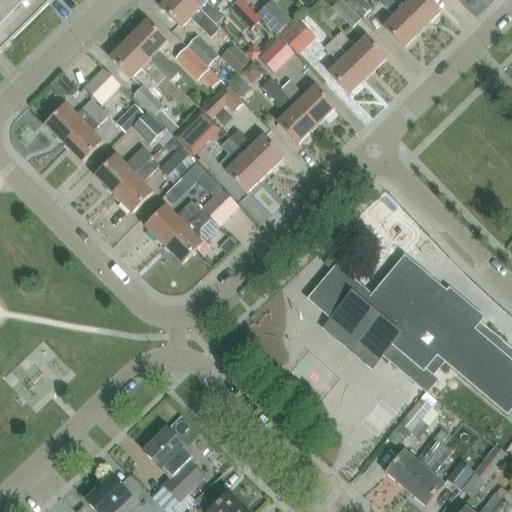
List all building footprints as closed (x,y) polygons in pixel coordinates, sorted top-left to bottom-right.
[(0,0),(0,53),(54,0),(0,0)] [(181,29),(191,20),(211,40),(220,32),(215,27),(186,0),(170,0),(161,9),(181,29)] [(186,0),(215,27),(222,20),(206,4),(210,0),(186,0)] [(316,0),(298,0),(307,9),(316,0)] [(344,0),(363,20),(373,11),(362,0),(344,0)] [(404,49),(423,31),(403,10),(403,11),(396,4),(391,0),(383,0),(380,3),(395,19),(384,29),(404,49)] [(403,11),(403,10),(423,31),(441,13),(427,0),(413,0),(411,3),(407,0),(391,0),(396,4),(403,11)] [(241,1),(232,10),(252,31),(261,22),(241,1)] [(350,29),(360,20),(341,1),(332,10),(350,29)] [(280,34),(291,23),(272,4),(261,15),(280,34)] [(281,39),(298,57),(315,40),(298,22),(281,39)] [(128,43),(149,63),(165,78),(173,70),(164,62),(165,61),(158,54),(167,44),(147,24),(128,43)] [(341,34),(333,42),(341,50),(349,43),(341,34)] [(207,68),(217,58),(199,39),(188,49),(207,68)] [(275,76),(295,56),(279,40),(259,60),(275,76)] [(355,50),(349,43),(341,50),(348,57),(368,78),(387,60),(367,40),(355,50)] [(325,50),(332,58),(341,50),(333,42),(325,50)] [(149,63),(128,43),(111,60),(132,81),(142,70),(158,85),(165,78),(149,63)] [(254,47),(245,55),(252,63),(261,55),(254,47)] [(348,57),(341,50),(332,58),(340,65),(330,75),(350,96),(368,78),(348,57)] [(239,51),(226,65),(237,76),(250,62),(239,51)] [(199,81),(207,73),(186,52),(178,60),(199,81)] [(257,62),(246,73),(258,84),(268,74),(257,62)] [(101,107),(121,87),(103,70),(83,90),(101,107)] [(282,91),(272,81),(263,89),(287,115),(278,124),(298,145),(317,127),(282,91)] [(290,84),(282,91),(317,127),(335,110),(315,89),(305,99),(290,84)] [(161,112),(163,109),(142,89),(134,98),(155,118),(161,112)] [(228,89),(205,111),(214,121),(227,108),(234,114),(244,105),(228,89)] [(85,127),(92,119),(100,111),(92,103),(77,118),(67,108),(46,128),(65,147),(85,127)] [(136,108),(117,128),(125,135),(144,116),(136,108)] [(102,144),(92,134),(108,120),(100,111),(92,119),(85,127),(65,147),(82,164),(102,144)] [(161,112),(155,118),(173,135),(179,129),(161,112)] [(188,154),(214,129),(200,114),(174,139),(188,154)] [(164,133),(147,116),(133,130),(149,147),(164,133)] [(238,133),(231,140),(239,149),(246,156),(266,177),(284,160),(264,139),(253,150),(246,142),(238,133)] [(165,147),(169,152),(176,152),(180,147),(173,139),(165,147)] [(246,156),(239,149),(231,140),(222,148),(230,157),(238,164),(228,174),(247,195),(266,177),(246,156)] [(194,166),(179,151),(159,171),(174,186),(194,166)] [(97,179),(114,197),(150,162),(142,153),(126,169),(117,159),(97,179)] [(131,214),(152,194),(143,185),(158,170),(150,162),(114,197),(131,214)] [(197,166),(176,187),(183,194),(204,174),(197,166)] [(220,189),(205,174),(197,183),(211,197),(212,195),(213,196),(220,189)] [(222,191),(202,210),(219,228),(239,208),(222,191)] [(146,230),(164,248),(201,214),(192,205),(177,220),(166,209),(146,230)] [(208,222),(201,214),(164,248),(182,266),(202,246),(193,237),(208,222)] [(337,269),(347,258),(337,249),(324,265),(333,274),(337,269)] [(382,358),(419,390),(426,395),(438,381),(426,371),(438,357),(507,416),(511,410),(511,351),(503,344),(480,325),(483,321),(449,292),(446,296),(405,261),(372,300),(337,269),(333,274),(309,302),(332,322),(324,331),(371,371),(382,358)] [(402,426),(411,433),(432,408),(424,401),(402,426)] [(204,481),(187,463),(192,458),(167,431),(144,454),(161,472),(163,470),(171,479),(163,486),(179,504),(204,481)] [(424,469),(425,470),(443,448),(435,442),(417,463),(406,454),(387,476),(405,491),(424,469)] [(432,476),(451,455),(443,448),(425,470),(424,469),(405,491),(427,509),(446,487),(432,476)] [(507,457),(495,448),(474,475),(486,485),(507,457)] [(446,480),(459,491),(473,473),(460,463),(446,480)] [(112,480),(88,504),(95,511),(115,511),(116,511),(115,511),(161,511),(148,499),(129,479),(119,488),(112,480)] [(200,510),(208,503),(201,496),(194,503),(200,510)] [(246,511),(230,496),(214,511),(246,511)] [(466,511),(497,511),(504,504),(495,498),(484,511),(469,511),(468,511),(466,511)]
